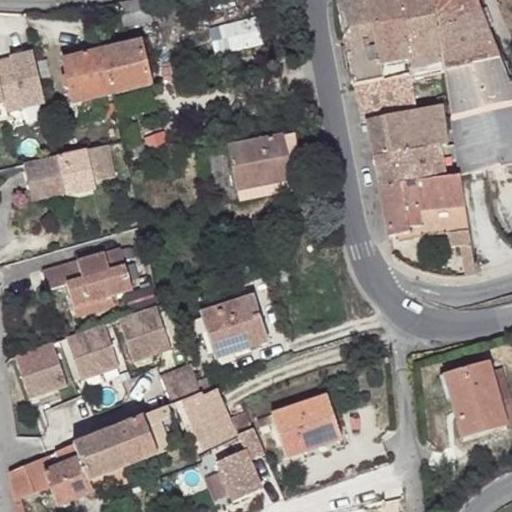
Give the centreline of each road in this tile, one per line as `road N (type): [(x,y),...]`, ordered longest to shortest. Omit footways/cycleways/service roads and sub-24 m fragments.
road 1 (tertiary): [(316,0),(351,222),(380,290)]
road 2 (residential): [(288,511),(405,469),(406,314)]
road 3 (residential): [(511,282),(380,290)]
